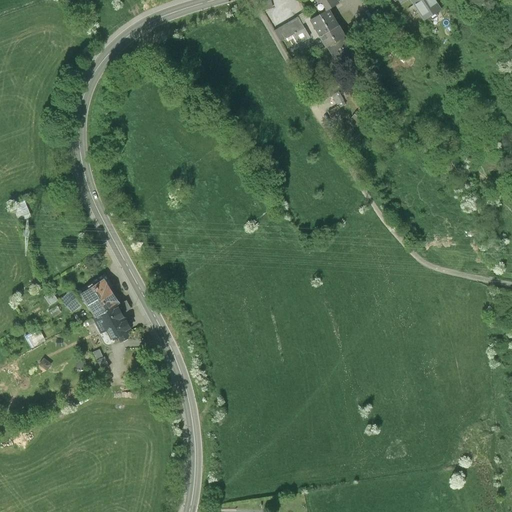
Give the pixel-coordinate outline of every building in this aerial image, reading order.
[(260,5),(263,11),(273,8),(270,0),(261,0),(258,1),(260,5)] [(314,5),(320,14),(328,9),(338,3),(336,0),(315,0),(317,3),(314,5)] [(441,9),(435,0),(399,0),(401,3),(404,0),(410,0),(423,20),(441,9)] [(310,7),(304,10),(309,18),(314,14),(310,7)] [(343,35),(328,9),(320,14),(311,19),(326,46),(342,36),(343,35)] [(298,17),(274,31),(281,42),(291,36),(298,46),(309,39),(298,17)] [(342,36),(326,46),(335,61),(343,56),(342,54),(350,49),(342,36)] [(83,298),(96,318),(119,302),(119,301),(104,278),(78,295),(81,300),(83,298)] [(81,300),(78,295),(73,288),(62,300),(72,311),(83,303),(81,300)] [(57,301),(52,293),(45,297),(50,305),(57,301)] [(132,328),(119,302),(96,318),(94,318),(96,322),(101,332),(107,329),(112,339),(118,336),(120,339),(123,340),(129,337),(130,334),(128,330),(132,328)] [(96,322),(94,318),(83,324),(85,328),(96,322)] [(25,337),(30,347),(42,340),(37,330),(25,337)] [(108,369),(99,349),(91,352),(100,373),(108,369)] [(50,363),(44,359),(40,364),(47,368),(50,363)] [(86,363),(77,361),(76,368),(85,370),(86,363)]
